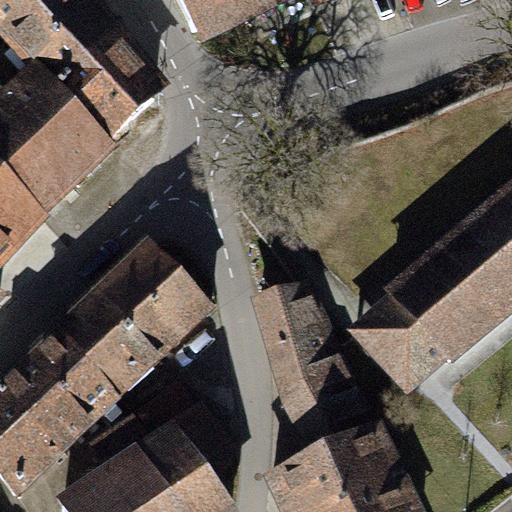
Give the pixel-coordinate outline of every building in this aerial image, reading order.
[(5,0),(0,5),(0,30),(42,75),(59,92),(118,38),(121,35),(87,0),(5,0)] [(294,0),(180,0),(197,34),(252,21),(294,0)] [(118,38),(59,92),(111,147),(160,102),(118,38)] [(0,172),(43,218),(115,152),(111,147),(59,92),(42,75),(8,107),(0,97),(0,172)] [(0,301),(2,300),(0,298),(0,258),(43,218),(0,172),(0,301)] [(398,304),(360,338),(413,395),(450,361),(454,365),(511,317),(511,201),(394,301),(398,304)] [(64,331),(87,362),(183,276),(153,245),(64,331)] [(215,311),(183,276),(87,362),(118,402),(163,363),(160,360),(215,311)] [(294,408),(321,458),(381,432),(311,287),(264,306),(294,408)] [(87,362),(64,331),(0,395),(0,472),(19,497),(105,416),(115,428),(123,419),(113,406),(118,402),(87,362)] [(180,383),(137,416),(155,438),(198,405),(180,383)] [(205,407),(178,430),(182,440),(156,458),(146,464),(179,511),(232,511),(233,511),(217,488),(237,456),(205,407)] [(118,482),(146,464),(156,458),(138,428),(101,456),(118,482)] [(273,481),(287,511),(420,511),(381,432),(321,458),(273,481)] [(179,511),(146,464),(118,482),(72,511),(179,511)]
